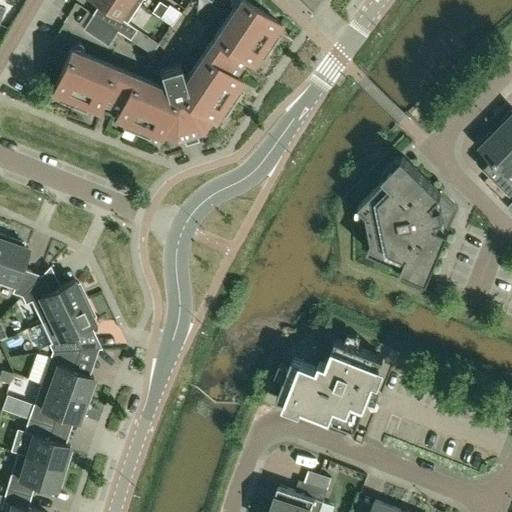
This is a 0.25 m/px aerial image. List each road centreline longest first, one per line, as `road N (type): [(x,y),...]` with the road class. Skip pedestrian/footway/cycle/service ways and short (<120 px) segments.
road 1 (residential): [(227,511),(255,442),(270,429),(291,429),(489,507)]
road 2 (tertiary): [(179,227),(209,194),(273,149),(382,0)]
road 3 (tertiary): [(112,511),(171,346),(179,227)]
road 4 (residential): [(511,229),(429,145),(511,68)]
road 5 (residential): [(179,227),(0,157)]
